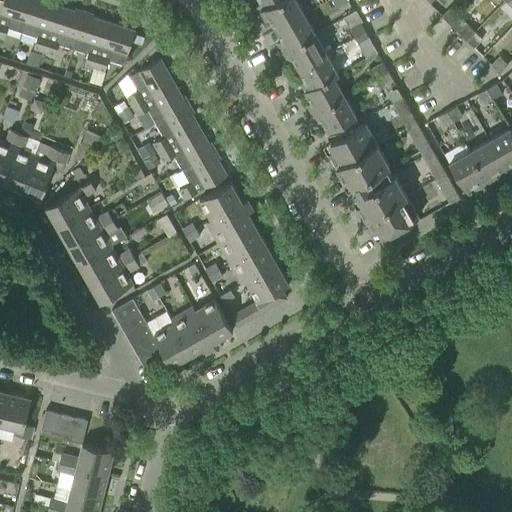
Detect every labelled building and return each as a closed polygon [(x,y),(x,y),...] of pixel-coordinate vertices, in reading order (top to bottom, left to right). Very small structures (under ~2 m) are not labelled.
[(7,26),(21,31),(31,0),(2,0),(0,9),(0,36),(3,38),(7,26)] [(31,0),(27,12),(21,31),(37,36),(33,47),(43,51),(58,5),(42,0),(31,0)] [(269,19),(275,29),(303,13),(295,0),(279,0),(277,1),(259,11),(265,21),(269,19)] [(57,43),(72,47),(83,13),(58,5),(43,51),(54,54),(57,43)] [(442,16),(449,23),(458,14),(450,7),(442,16)] [(84,64),(94,67),(109,21),(83,13),(72,47),(87,52),(84,64)] [(277,42),(282,51),(315,33),(303,13),(275,29),(281,39),(277,42)] [(109,21),(94,67),(104,70),(108,59),(124,64),(130,43),(135,29),(109,21)] [(349,27),(354,37),(365,31),(360,21),(349,27)] [(458,32),(466,39),(474,30),(467,23),(458,32)] [(135,29),(130,43),(140,46),(144,32),(135,29)] [(474,30),(466,39),(473,47),(482,38),(474,30)] [(365,31),(354,37),(366,57),(376,51),(365,31)] [(292,58),(298,69),(326,53),(315,33),(282,51),(287,61),(292,58)] [(31,49),(27,64),(38,67),(43,53),(31,49)] [(299,82),(305,91),(333,75),(333,76),(338,74),(337,73),(326,53),(298,69),(304,79),(299,82)] [(491,64),(498,72),(507,63),(499,55),(491,64)] [(127,95),(132,104),(173,81),(160,57),(128,75),(136,90),(127,95)] [(372,67),(377,76),(388,70),(382,61),(372,67)] [(65,69),(63,75),(70,77),(72,71),(65,69)] [(18,93),(32,98),(41,75),(27,70),(18,93)] [(388,70),(377,76),(382,86),(393,79),(388,70)] [(306,104),(311,113),(344,95),(333,76),(333,75),(305,91),(311,102),(306,104)] [(148,108),(155,122),(186,104),(173,81),(132,104),(137,114),(148,108)] [(495,82),(486,87),(492,98),(501,93),(495,82)] [(492,98),(486,87),(477,93),(483,103),(492,98)] [(344,95),(311,113),(317,123),(321,120),(328,131),(345,121),(355,115),(344,95)] [(392,102),(398,111),(408,106),(402,96),(392,102)] [(153,142),(158,151),(200,127),(186,104),(155,122),(163,136),(153,142)] [(456,105),(446,110),(452,121),(462,115),(456,105)] [(398,111),(403,121),(413,115),(408,106),(398,111)] [(127,107),(117,113),(122,122),(132,116),(127,107)] [(452,121),(446,110),(437,115),(443,126),(452,121)] [(403,121),(408,130),(418,124),(413,115),(403,121)] [(328,152),(338,168),(378,145),(365,122),(329,142),(334,149),(328,152)] [(0,178),(0,180),(20,188),(34,153),(23,148),(29,135),(31,128),(22,124),(19,131),(0,178)] [(408,130),(414,140),(424,134),(418,124),(408,130)] [(174,154),(182,169),(213,151),(200,127),(158,151),(163,160),(174,154)] [(509,127),(489,138),(505,166),(511,162),(511,133),(511,131),(511,130),(509,127)] [(0,178),(19,131),(10,128),(5,141),(0,139),(0,178)] [(424,134),(414,140),(419,149),(429,143),(424,134)] [(489,138),(469,150),(487,182),(497,177),(494,172),(505,166),(489,138)] [(148,142),(137,148),(143,157),(153,151),(148,142)] [(34,153),(20,188),(40,197),(52,168),(61,171),(64,163),(65,163),(69,153),(60,149),(60,148),(51,144),(45,157),(34,153)] [(350,177),(356,189),(389,170),(386,166),(389,165),(378,145),(338,168),(344,180),(350,177)] [(423,155),(428,165),(438,160),(433,149),(423,155)] [(487,182),(469,150),(448,161),(454,171),(455,172),(464,189),(475,183),(478,187),(487,182)] [(213,151),(182,169),(189,182),(179,188),(185,198),(209,184),(226,174),(213,151)] [(159,161),(154,153),(144,159),(148,167),(159,161)] [(428,165),(434,176),(444,170),(438,160),(428,165)] [(78,165),(71,169),(76,178),(84,174),(78,165)] [(357,203),(364,215),(405,192),(394,173),(391,174),(389,170),(356,189),(363,200),(357,203)] [(434,176),(439,185),(449,179),(444,170),(434,176)] [(45,205),(56,225),(90,206),(84,195),(96,188),(91,179),(45,205)] [(439,185),(444,194),(454,188),(449,179),(439,185)] [(268,294),(274,290),(280,287),(288,283),(247,211),(253,208),(247,198),(242,201),(230,181),(213,191),(199,199),(210,219),(206,221),(241,283),(246,281),(257,300),(262,297),(268,294)] [(454,188),(444,194),(449,203),(459,197),(454,188)] [(161,191),(149,198),(155,209),(167,202),(164,196),(161,191)] [(171,192),(164,196),(167,202),(169,205),(176,201),(171,192)] [(405,192),(364,215),(373,232),(379,228),(383,236),(418,216),(405,192)] [(56,225),(67,244),(113,218),(108,209),(96,216),(90,206),(56,225)] [(67,244),(78,263),(111,244),(105,233),(118,226),(113,218),(67,244)] [(181,228),(185,234),(196,228),(192,221),(181,228)] [(196,228),(185,234),(189,241),(200,235),(196,228)] [(78,263),(89,282),(135,256),(129,247),(117,254),(111,244),(78,263)] [(135,256),(89,282),(100,301),(117,292),(133,282),(127,271),(139,264),(146,260),(142,252),(135,256)] [(187,266),(193,276),(200,272),(194,262),(187,266)] [(204,268),(208,274),(219,268),(214,262),(204,268)] [(219,268),(208,274),(212,281),(223,275),(219,268)] [(160,281),(154,285),(159,295),(166,292),(160,281)] [(159,295),(154,285),(146,289),(152,299),(159,295)] [(286,297),(280,287),(274,290),(280,301),(286,297)] [(219,294),(223,301),(234,295),(230,288),(219,294)] [(274,304),(280,301),(274,290),(268,294),(274,304)] [(268,294),(262,297),(268,308),(274,304),(268,294)] [(111,309),(118,320),(139,308),(132,297),(111,309)] [(262,297),(257,300),(255,301),(261,311),(268,308),(262,297)] [(158,343),(165,354),(171,365),(186,356),(184,351),(214,334),(217,338),(232,329),(214,298),(195,309),(192,305),(170,317),(173,322),(153,333),(158,343)] [(255,301),(249,304),(255,315),(261,311),(255,301)] [(249,304),(243,308),(249,318),(255,315),(249,304)] [(118,320),(124,332),(145,320),(139,308),(118,320)] [(243,308),(237,311),(243,322),(249,318),(243,308)] [(243,322),(237,311),(231,315),(237,325),(243,322)] [(124,332),(131,343),(152,331),(145,320),(124,332)] [(131,343),(137,354),(158,343),(153,333),(152,331),(131,343)] [(158,343),(137,354),(144,366),(165,354),(158,343)] [(23,396),(8,392),(0,424),(14,427),(13,433),(30,437),(33,426),(24,424),(30,400),(23,398),(23,396)] [(39,432),(53,435),(59,412),(45,409),(39,432)] [(53,435),(67,439),(73,416),(59,412),(53,435)] [(73,416),(67,439),(81,442),(87,419),(73,416)] [(61,452),(59,461),(107,473),(113,450),(82,442),(78,456),(61,452)] [(74,474),(71,487),(102,495),(107,473),(59,461),(57,470),(74,474)] [(50,497),(48,506),(74,511),(97,511),(102,495),(71,487),(67,501),(50,497)]
